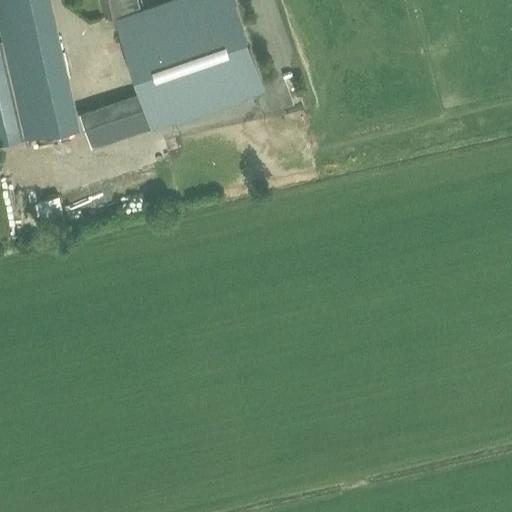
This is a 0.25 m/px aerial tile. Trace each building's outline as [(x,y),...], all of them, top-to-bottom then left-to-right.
[(0,0),(0,26),(3,40),(48,28),(51,27),(45,0),(0,0)] [(101,0),(106,17),(141,8),(138,0),(101,0)] [(141,92),(153,126),(264,88),(233,0),(167,0),(116,18),(118,23),(141,92)] [(48,28),(3,40),(25,136),(70,126),(48,28)] [(0,142),(25,136),(3,40),(0,40),(0,142)] [(91,147),(153,126),(141,92),(79,112),(91,147)] [(59,194),(38,200),(46,229),(67,223),(59,194)]
